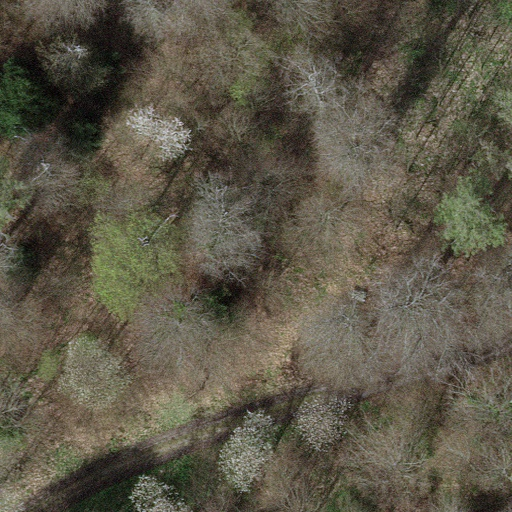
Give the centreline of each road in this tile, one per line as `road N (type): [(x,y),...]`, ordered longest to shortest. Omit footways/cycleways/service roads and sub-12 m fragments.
road 1 (track): [(170,441),(511,347)]
road 2 (track): [(36,511),(170,441)]
